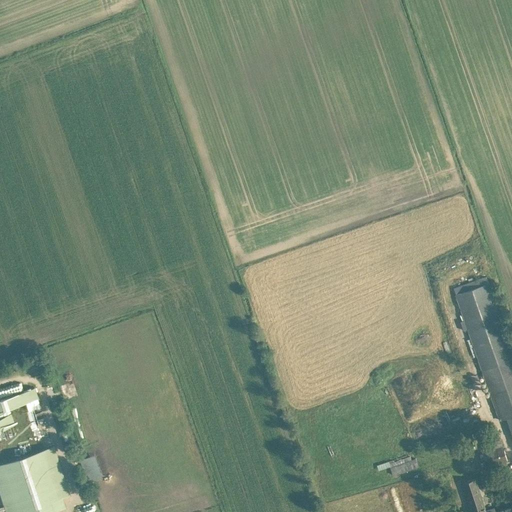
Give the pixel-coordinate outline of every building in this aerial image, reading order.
[(487,276),(453,287),(463,320),(460,321),(463,330),(468,328),(469,331),(500,419),(506,417),(511,433),(511,349),(502,320),(487,276)] [(489,470),(508,466),(507,461),(502,439),(481,444),(489,470)] [(456,455),(461,453),(461,452),(474,448),(472,440),(453,446),(456,455)] [(54,445),(0,462),(0,489),(5,505),(7,511),(49,511),(65,507),(62,497),(70,494),(54,445)] [(96,454),(81,457),(86,480),(101,477),(96,454)] [(409,456),(389,463),(393,475),(419,467),(416,458),(411,460),(410,456),(409,456)] [(475,479),(462,483),(472,511),(496,511),(495,510),(494,507),(485,510),(475,479)]
